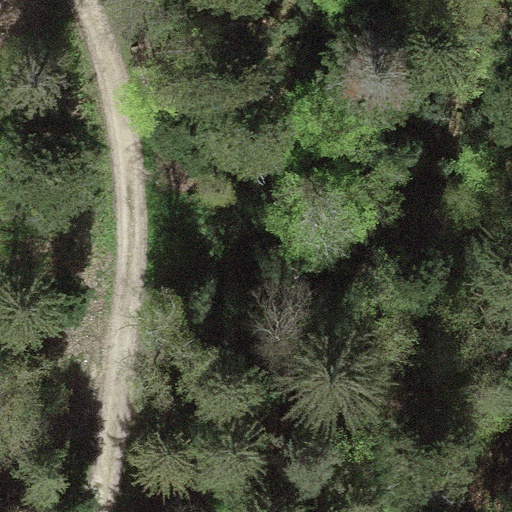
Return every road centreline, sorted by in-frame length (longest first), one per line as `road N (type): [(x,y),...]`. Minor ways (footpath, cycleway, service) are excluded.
road 1 (track): [(93,511),(129,248),(129,152),(120,92),(85,0)]
road 2 (track): [(113,389),(0,482)]
